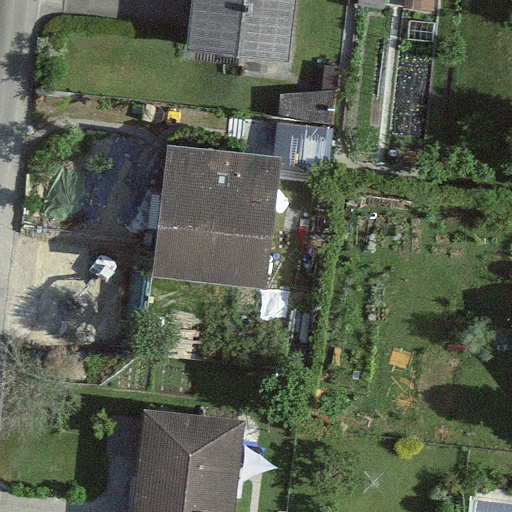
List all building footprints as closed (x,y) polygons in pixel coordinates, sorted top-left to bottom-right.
[(287,55),(291,0),(191,0),(187,46),(287,55)] [(335,86),(338,63),(325,63),(323,86),(335,86)] [(330,123),(335,86),(323,86),(281,89),(280,116),(330,123)] [(277,156),(167,145),(154,272),(265,283),(277,156)] [(231,511),(239,420),(144,412),(135,511),(231,511)]
